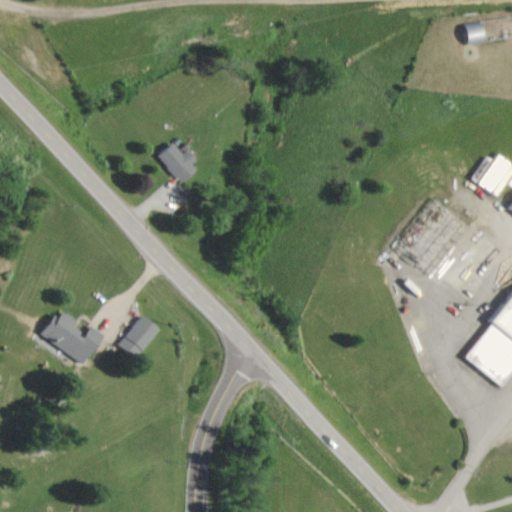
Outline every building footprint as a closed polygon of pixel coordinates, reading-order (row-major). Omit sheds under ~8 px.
[(201,166),(187,151),(184,154),(173,142),(158,156),(183,183),(201,166)] [(394,248),(426,273),(464,224),(433,199),(394,248)] [(511,290),(456,356),(493,387),(511,364),(511,290)] [(43,335),(72,356),(77,348),(90,358),(106,336),(92,326),(86,334),(74,326),(78,320),(62,309),(43,335)] [(160,325),(141,314),(121,348),(140,359),(160,325)]
